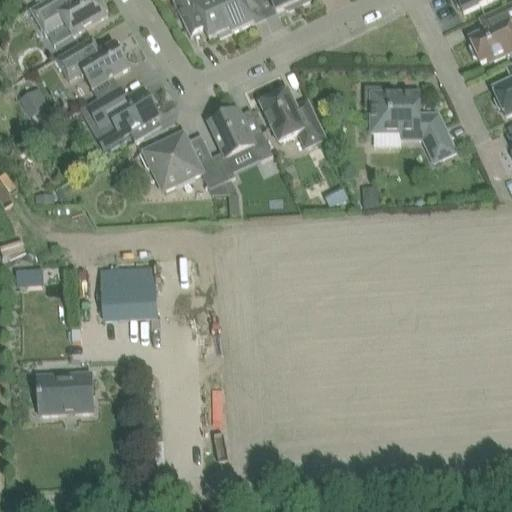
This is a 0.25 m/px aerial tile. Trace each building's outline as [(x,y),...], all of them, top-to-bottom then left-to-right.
[(65,0),(52,0),(45,5),(31,13),(46,39),(66,27),(74,39),(108,19),(107,17),(108,13),(104,6),(100,5),(96,0),(81,0),(70,7),(65,0)] [(181,0),(174,4),(189,36),(200,30),(205,32),(210,42),(219,38),(220,42),(233,35),(216,0),(213,0),(203,5),(201,0),(181,0)] [(216,0),(233,35),(255,25),(247,8),(250,7),(251,2),(250,0),(216,0)] [(256,0),(258,4),(266,0),(269,0),(277,15),(286,11),(286,13),(291,14),(301,9),(296,0),(256,0)] [(296,0),(301,9),(311,5),(312,0),(296,0)] [(453,0),(458,9),(462,10),(465,16),(498,0),(453,0)] [(474,60),(479,60),(481,66),(489,62),(490,66),(510,57),(509,53),(511,51),(511,5),(503,10),(485,18),(491,31),(470,41),(472,47),(469,51),(474,60)] [(86,46),(69,56),(58,63),(71,84),(83,77),(93,93),(131,71),(116,45),(94,58),(86,46)] [(511,67),(511,68),(511,69),(511,82),(493,91),(497,98),(495,103),(499,111),(503,113),(507,120),(511,117),(511,67)] [(160,118),(147,96),(132,105),(129,100),(127,101),(120,91),(88,110),(102,134),(114,127),(122,140),(160,118)] [(22,102),(21,103),(31,121),(32,121),(50,110),(40,92),(22,102)] [(435,166),(439,164),(457,155),(439,117),(421,117),(421,96),(387,96),(387,92),(368,92),(368,111),(373,111),(373,136),(401,136),(401,143),(424,143),(435,166)] [(261,106),(269,124),(274,134),(278,132),(284,145),(299,137),(306,151),(327,141),(312,109),(299,115),(289,93),(276,99),(273,98),(265,102),(263,105),(261,106)] [(239,112),(226,118),(225,115),(213,120),(215,124),(210,126),(225,157),(227,162),(228,162),(255,149),(262,164),(263,163),(272,159),(274,158),(262,134),(252,140),(239,112)] [(200,167),(188,142),(179,139),(141,157),(148,172),(153,170),(164,194),(203,176),(213,199),(231,198),(225,185),(214,162),(213,161),(200,167)] [(237,180),(228,162),(227,162),(225,157),(214,162),(225,185),(237,180)] [(267,171),(276,167),(272,159),(263,163),(267,171)] [(357,190),(373,189),(373,169),(357,169),(357,190)] [(54,197),(35,198),(36,208),(54,207),(54,197)] [(103,274),(105,304),(106,324),(158,321),(155,271),(103,274)] [(38,379),(41,419),(95,415),(92,376),(38,379)]
